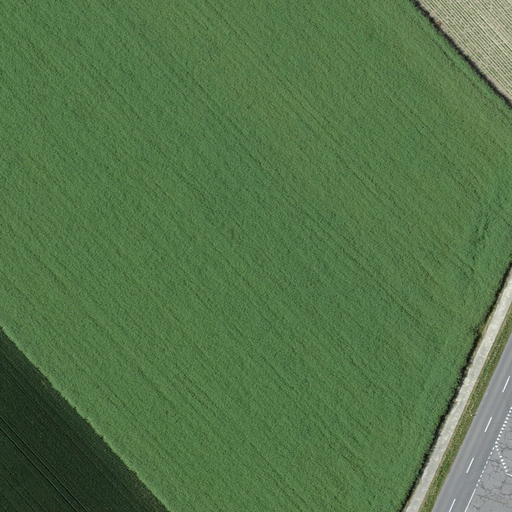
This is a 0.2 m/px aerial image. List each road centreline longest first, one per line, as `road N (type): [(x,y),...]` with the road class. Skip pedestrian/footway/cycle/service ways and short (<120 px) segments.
road 1 (track): [(391,511),(511,237)]
road 2 (tertiary): [(450,511),(511,369)]
